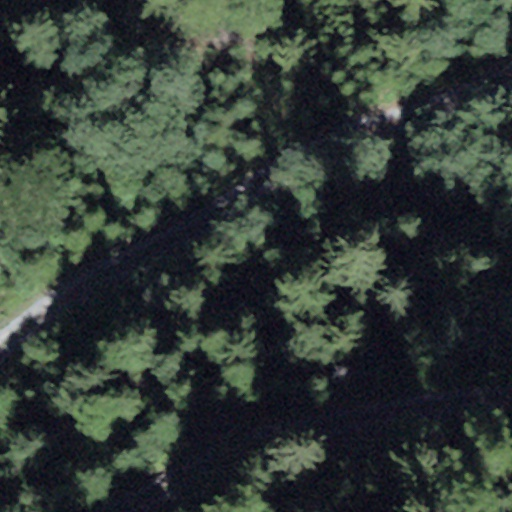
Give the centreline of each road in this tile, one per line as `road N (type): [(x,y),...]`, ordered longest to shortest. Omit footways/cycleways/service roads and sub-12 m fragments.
road 1 (track): [(511,70),(286,162),(56,294),(0,343)]
road 2 (track): [(101,511),(200,461),(331,419),(511,391)]
